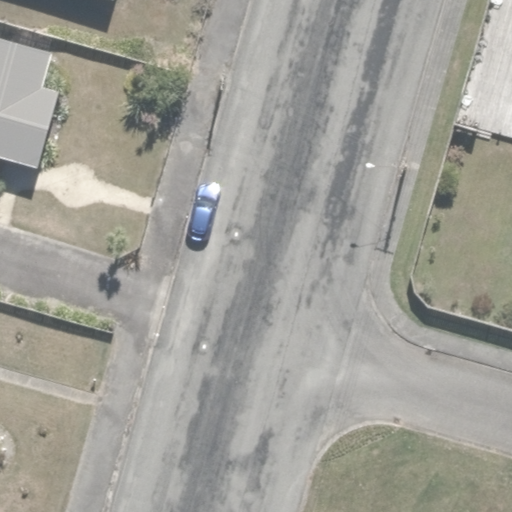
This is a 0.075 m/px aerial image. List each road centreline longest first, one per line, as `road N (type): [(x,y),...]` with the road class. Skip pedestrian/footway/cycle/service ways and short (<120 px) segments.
road 1 (residential): [(241,335),(338,0)]
road 2 (residential): [(241,335),(511,408)]
road 3 (residential): [(192,511),(241,335)]
